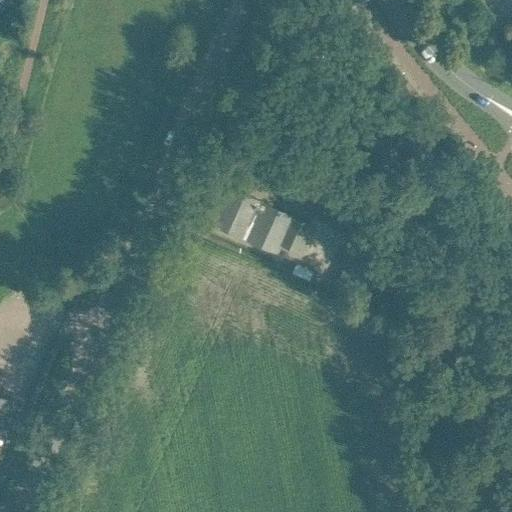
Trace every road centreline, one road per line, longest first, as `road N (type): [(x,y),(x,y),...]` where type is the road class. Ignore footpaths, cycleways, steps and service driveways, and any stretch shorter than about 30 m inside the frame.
road 1 (unclassified): [(18,511),(236,0)]
road 2 (track): [(457,511),(360,0)]
road 3 (tertiary): [(511,117),(444,70),(390,0)]
